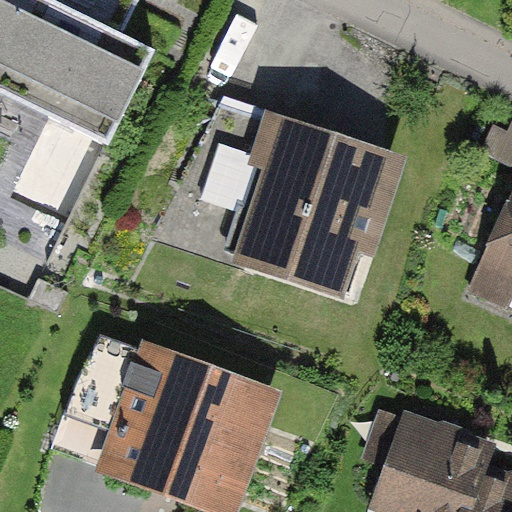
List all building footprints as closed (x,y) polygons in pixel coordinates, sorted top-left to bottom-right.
[(0,0),(0,87),(133,151),(180,52),(134,30),(148,0),(0,0)] [(413,160),(290,120),(244,261),(367,301),(413,160)] [(511,120),(496,151),(511,158),(511,120)] [(511,210),(477,290),(511,304),(511,210)] [(254,511),(296,397),(157,348),(111,476),(210,511),(254,511)] [(385,505),(404,511),(474,511),(497,449),(416,420),(385,505)] [(511,511),(511,475),(496,469),(479,511),(511,511)]
